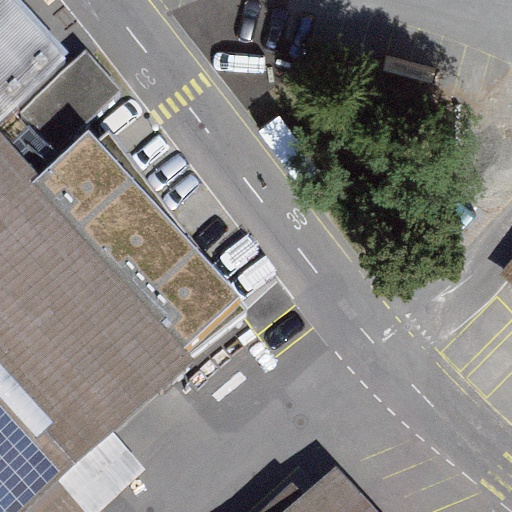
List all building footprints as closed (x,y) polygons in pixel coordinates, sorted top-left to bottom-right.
[(0,5),(0,129),(3,133),(22,116),(67,78),(0,5)] [(91,135),(127,102),(91,57),(67,78),(22,116),(60,162),(91,135)] [(0,511),(28,511),(64,479),(197,362),(42,179),(0,135),(0,511)] [(60,162),(42,179),(197,362),(250,312),(91,135),(60,162)] [(511,267),(503,278),(511,284),(511,267)] [(371,511),(331,470),(284,511),(371,511)]
